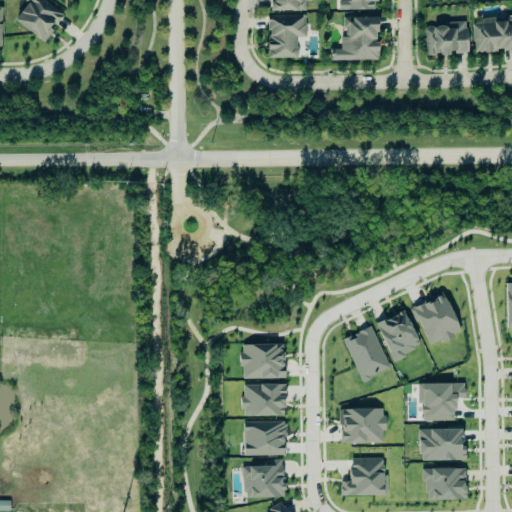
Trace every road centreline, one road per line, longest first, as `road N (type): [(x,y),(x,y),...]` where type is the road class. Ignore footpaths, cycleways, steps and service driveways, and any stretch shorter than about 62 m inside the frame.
road 1 (residential): [(243,0),(240,48),(254,76),(269,85),(511,78)]
road 2 (tertiary): [(177,158),(511,154)]
road 3 (residential): [(487,511),(485,358),(470,256)]
road 4 (residential): [(305,348),(319,319),(334,309),(434,263),(511,255)]
road 5 (tertiary): [(0,158),(177,158)]
road 6 (residential): [(318,511),(307,479),(305,348)]
road 7 (tertiary): [(177,158),(176,0)]
road 8 (residential): [(0,76),(66,63),(95,35),(111,0)]
